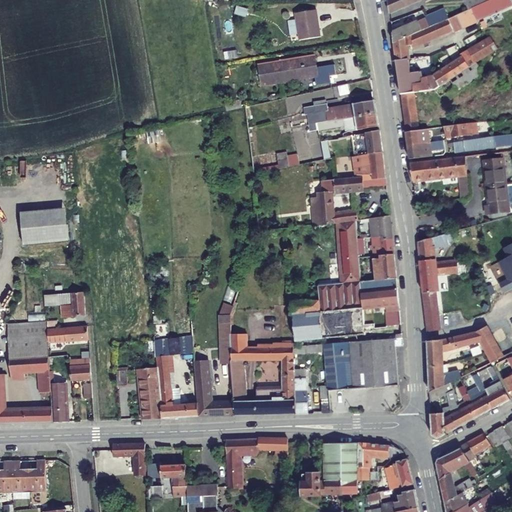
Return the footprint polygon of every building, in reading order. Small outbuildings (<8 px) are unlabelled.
[(391,0),(393,15),(424,2),(425,6),(440,0),(391,0)] [(511,0),(489,0),(475,6),(481,18),(511,3),(511,0)] [(481,18),(475,6),(475,7),(461,13),(466,25),(481,18)] [(299,12),(304,39),(326,36),(321,8),(299,12)] [(466,25),(461,13),(453,17),(458,28),(466,25)] [(431,16),(396,32),(397,42),(415,34),(418,33),(434,25),(435,25),(431,16)] [(458,28),(453,17),(435,25),(434,25),(440,37),(458,28)] [(440,37),(434,25),(418,33),(424,44),(440,37)] [(424,44),(418,33),(415,34),(417,45),(417,47),(424,44)] [(417,45),(415,34),(397,42),(399,51),(412,48),(411,45),(417,45)] [(504,48),(496,35),(466,53),(468,57),(470,60),(478,55),(482,62),(504,48)] [(413,59),(412,48),(399,51),(401,61),(413,59)] [(265,63),(268,85),(319,77),(321,85),(336,83),(335,74),(324,76),(320,54),(265,63)] [(470,60),(468,57),(439,75),(445,85),(482,62),(478,55),(470,60)] [(415,72),(413,59),(401,61),(406,94),(429,88),(441,85),(442,86),(445,85),(439,75),(437,76),(427,77),(426,71),(415,72)] [(353,83),(343,85),(346,95),(355,93),(353,83)] [(412,128),(435,125),(429,88),(406,94),(412,128)] [(245,98),(229,101),(231,110),(247,107),(245,98)] [(382,113),(380,99),(359,103),(359,104),(333,108),(332,103),(308,107),(309,114),(312,114),(314,131),(323,129),(322,123),(382,113)] [(384,125),(382,113),(322,123),(323,129),(351,125),(352,131),(384,125)] [(488,129),(486,118),(451,123),(453,134),(488,129)] [(435,125),(412,128),(414,144),(446,140),(445,138),(445,134),(437,135),(435,125)] [(359,151),(359,154),(388,152),(385,129),(360,134),(361,141),(357,142),(359,151)] [(511,131),(500,133),(502,143),(511,141),(511,131)] [(500,133),(455,139),(455,142),(460,141),(461,149),(502,143),(500,133)] [(346,154),(359,151),(357,142),(356,134),(343,136),(344,144),(346,154)] [(326,139),(328,147),(344,144),(343,136),(326,139)] [(445,138),(446,140),(414,144),(416,156),(438,153),(437,146),(451,144),(450,137),(445,138)] [(256,158),(258,173),(295,165),(293,156),(292,151),(256,158)] [(378,178),(368,179),(369,186),(392,184),(388,152),(359,154),(362,173),(373,174),(377,173),(378,178)] [(293,156),(295,165),(305,163),(303,153),(293,156)] [(476,153),(455,155),(458,175),(471,173),(478,172),(476,153)] [(511,155),(511,154),(493,156),(497,182),(511,180),(511,155)] [(455,155),(436,158),(438,177),(458,175),(455,155)] [(436,158),(416,160),(418,180),(438,177),(436,158)] [(473,193),(481,192),(478,172),(471,173),(473,193)] [(319,224),(343,221),(361,219),(362,219),(362,211),(338,214),(336,191),(369,188),(369,186),(368,179),(368,176),(328,179),(329,190),(325,190),(326,196),(317,197),(319,224)] [(511,180),(497,182),(499,200),(496,201),(497,209),(502,208),(502,212),(510,209),(510,207),(511,206),(511,180)] [(374,217),(376,236),(397,234),(395,214),(374,217)] [(361,219),(343,221),(348,282),(323,284),(324,299),(297,301),(301,340),(371,334),(368,306),(391,304),(392,310),(391,310),(392,324),(406,322),(402,277),(381,279),(366,280),(364,263),(364,256),(361,219)] [(461,226),(424,237),(426,261),(441,259),(440,243),(455,241),(454,238),(463,235),(461,226)] [(376,236),(378,255),(400,253),(397,234),(376,236)] [(150,256),(155,299),(180,295),(175,253),(150,256)] [(378,255),(364,256),(364,263),(379,261),(381,279),(402,277),(400,253),(378,255)] [(462,256),(441,259),(426,261),(433,329),(453,326),(451,309),(445,309),(443,289),(444,288),(443,271),(464,268),(462,256)] [(76,297),(78,315),(90,314),(88,291),(72,292),(73,297),(76,297)] [(64,294),(65,301),(73,300),(73,297),(72,292),(64,294)] [(226,322),(236,322),(236,313),(226,314),(226,322)] [(489,323),(459,330),(461,342),(488,335),(497,360),(511,352),(511,325),(508,316),(489,323)] [(53,354),(51,320),(12,323),(15,356),(53,354)] [(227,346),(237,346),(237,334),(236,322),(226,322),(227,346)] [(53,328),(54,342),(93,339),(92,325),(91,325),(53,328)] [(455,331),(432,337),(434,365),(448,364),(446,346),(456,343),(455,331)] [(236,359),(239,399),(240,414),(253,414),(252,400),(249,365),(254,365),(253,360),(252,346),(251,333),(237,334),(237,346),(237,359),(236,359)] [(184,337),(186,353),(200,352),(198,335),(184,337)] [(175,338),(176,354),(186,353),(184,337),(175,338)] [(333,391),(403,384),(400,346),(408,346),(407,337),(401,337),(328,344),(329,350),(333,386),(333,391)] [(161,356),(163,366),(167,417),(194,416),(193,404),(181,405),(176,354),(175,338),(158,340),(160,356),(161,356)] [(263,359),(287,358),(287,356),(299,356),(298,353),(298,347),(298,342),(278,343),(278,346),(262,346),(263,359)] [(328,344),(298,347),(298,353),(329,350),(328,344)] [(252,346),(253,360),(263,359),(262,346),(252,346)] [(42,372),(43,391),(55,390),(53,354),(15,356),(16,379),(28,378),(28,372),(42,372)] [(287,358),(288,388),(288,390),(300,389),(299,369),(299,356),(287,356),(287,358)] [(203,403),(204,415),(226,414),(225,399),(218,400),(213,358),(199,359),(203,403)] [(448,371),(448,364),(434,365),(436,390),(463,377),(462,370),(448,371)] [(75,379),(96,378),(96,365),(82,366),(74,366),(75,379)] [(145,368),(149,419),(167,417),(163,366),(145,368)] [(121,369),(122,384),(132,384),(131,368),(121,369)] [(311,368),(299,369),(300,389),(301,413),(314,412),(311,368)] [(0,373),(0,423),(38,421),(38,408),(10,409),(8,373),(0,373)] [(495,383),(490,386),(502,407),(511,400),(511,387),(505,374),(501,376),(506,387),(499,391),(495,383)] [(56,382),(59,421),(72,420),(70,382),(56,382)] [(88,383),(88,397),(97,396),(97,383),(88,383)] [(326,412),(336,412),(333,391),(333,386),(324,387),(326,412)] [(491,396),(482,400),(477,403),(484,416),(502,407),(490,386),(486,388),(491,396)] [(261,400),(261,414),(301,413),(300,389),(288,390),(288,388),(262,389),(263,400),(261,400)] [(474,404),(461,412),(468,425),(484,416),(477,403),(482,400),(478,392),(470,396),(474,404)] [(225,399),(226,414),(234,414),(233,399),(225,399)] [(252,400),(253,414),(261,414),(261,400),(252,400)] [(193,404),(194,416),(204,415),(203,403),(193,404)] [(38,408),(38,421),(47,421),(47,408),(38,408)] [(47,408),(47,421),(57,421),(56,408),(47,408)] [(461,412),(438,424),(439,434),(445,438),(468,425),(461,412)] [(498,431),(496,432),(504,445),(507,444),(511,451),(511,439),(511,438),(511,436),(506,426),(497,430),(498,431)] [(493,434),(500,447),(504,445),(496,432),(493,434)] [(488,433),(465,446),(472,458),(495,445),(488,433)] [(229,441),(232,490),(245,490),(243,454),(264,453),(264,451),(263,439),(229,441)] [(263,439),(264,451),(271,450),(271,440),(263,439)] [(280,453),(280,461),(292,460),(291,439),(271,440),(271,450),(276,450),(277,454),(280,453)] [(327,443),(328,478),(361,480),(361,472),(361,443),(327,443)] [(373,444),(361,443),(361,472),(373,472),(373,454),(373,444)] [(392,446),(373,444),(373,454),(392,457),(392,446)] [(125,463),(131,463),(131,458),(139,458),(138,445),(116,446),(117,459),(124,458),(125,463)] [(137,462),(138,477),(149,476),(149,471),(150,471),(148,445),(138,445),(139,458),(131,458),(131,463),(137,462)] [(441,464),(444,480),(456,472),(470,464),(474,461),(472,458),(465,446),(452,453),(451,456),(443,459),(441,464)] [(386,483),(388,491),(417,484),(410,458),(400,461),(400,462),(386,469),(386,483)] [(38,468),(30,468),(31,491),(47,491),(47,459),(38,460),(38,468)] [(5,469),(0,468),(0,491),(14,492),(13,460),(5,460),(5,469)] [(22,460),(13,460),(14,492),(31,491),(30,468),(22,468),(22,460)] [(481,473),(474,461),(470,464),(477,477),(482,474),(481,473)] [(191,487),(190,466),(165,467),(166,479),(177,479),(177,499),(186,498),(186,506),(192,506),(192,503),(192,498),(191,487)] [(485,471),(487,475),(494,471),(491,466),(485,471)] [(444,480),(449,503),(467,492),(480,484),(482,483),(479,479),(476,481),(474,478),(460,486),(456,472),(444,480)] [(305,481),(306,495),(328,495),(328,493),(328,481),(323,481),(323,474),(311,474),(311,481),(305,481)] [(328,478),(328,481),(328,493),(360,491),(361,480),(328,478)] [(480,484),(483,490),(494,483),(490,478),(482,483),(480,484)] [(481,495),(483,498),(491,494),(499,489),(496,485),(481,495)] [(228,511),(222,507),(221,486),(191,487),(192,498),(207,497),(207,502),(192,503),(192,506),(192,511),(228,511)] [(153,488),(153,501),(167,500),(166,487),(153,488)] [(366,511),(399,511),(400,511),(422,508),(418,489),(406,491),(406,493),(401,494),(402,499),(384,503),(385,508),(366,511)] [(370,495),(372,502),(384,499),(383,492),(370,495)] [(449,503),(450,511),(461,511),(473,505),(473,504),(474,503),(467,492),(449,503)] [(483,498),(487,503),(494,498),(491,494),(483,498)] [(494,503),(497,507),(509,499),(507,495),(494,503)] [(493,510),(493,511),(506,511),(511,509),(511,502),(510,499),(509,499),(497,507),(493,510)]
